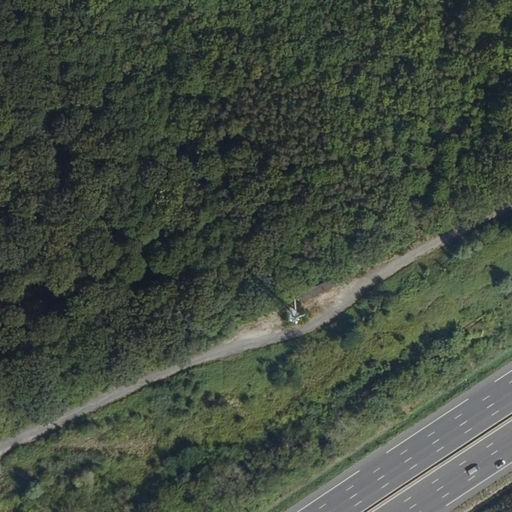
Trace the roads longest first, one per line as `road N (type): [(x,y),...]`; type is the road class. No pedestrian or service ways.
road 1 (motorway): [(511,391),(328,511)]
road 2 (motorway): [(406,511),(511,443)]
